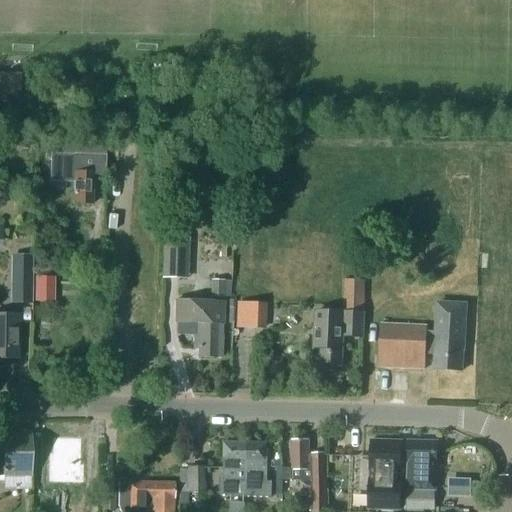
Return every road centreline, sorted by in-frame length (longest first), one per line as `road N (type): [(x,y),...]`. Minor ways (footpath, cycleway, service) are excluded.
road 1 (residential): [(511,442),(457,418),(111,410)]
road 2 (residential): [(111,410),(131,102)]
